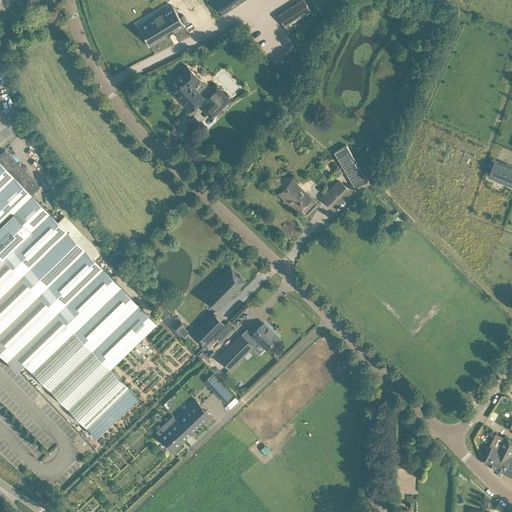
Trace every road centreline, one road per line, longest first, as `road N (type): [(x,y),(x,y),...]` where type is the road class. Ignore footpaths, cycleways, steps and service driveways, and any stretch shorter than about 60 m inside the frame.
road 1 (residential): [(330,318),(142,133),(104,85)]
road 2 (residential): [(196,444),(330,318)]
road 3 (residential): [(266,0),(104,85)]
road 4 (residential): [(452,440),(330,318)]
